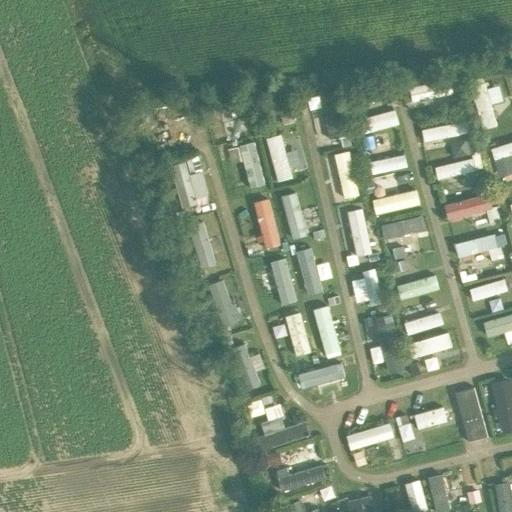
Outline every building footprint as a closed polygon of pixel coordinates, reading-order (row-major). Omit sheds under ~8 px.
[(453,83),(413,92),(416,107),(456,97),(453,83)] [(488,86),(471,89),(482,133),(498,129),(488,86)] [(330,140),(350,136),(345,103),(324,106),(330,140)] [(393,111),(359,120),(362,135),(397,126),(393,111)] [(457,123),(423,131),(427,147),(461,139),(457,123)] [(281,136),(267,140),(280,186),(293,183),(281,136)] [(253,144),(239,148),(251,193),(265,190),(253,144)] [(335,155),(345,201),(358,198),(348,153),(335,155)] [(500,178),(511,173),(511,154),(494,160),(500,178)] [(404,156),(370,163),(373,175),(406,168),(404,156)] [(476,158),(436,167),(440,184),(480,175),(476,158)] [(186,164),(171,168),(182,212),(198,208),(186,164)] [(414,191),(373,200),(376,216),(418,207),(414,191)] [(296,194),(282,197),(294,243),(308,240),(296,194)] [(489,196),(446,206),(450,224),(493,214),(489,196)] [(269,201),(255,205),(268,252),(282,248),(269,201)] [(504,206),(493,208),(496,223),(506,221),(504,206)] [(347,215),(356,260),(371,257),(362,212),(347,215)] [(422,218),(383,226),(386,242),(426,233),(422,218)] [(203,224),(190,227),(202,274),(215,270),(203,224)] [(497,236),(456,245),(460,261),(501,252),(497,236)] [(311,248),(297,252),(310,300),(323,296),(311,248)] [(284,260),(271,264),(283,309),(296,305),(284,260)] [(362,273),(369,310),(381,308),(373,270),(362,273)] [(437,278),(400,287),(403,300),(440,291),(437,278)] [(221,282),(209,287),(226,332),(239,327),(221,282)] [(506,283),(470,291),(473,306),(509,297),(506,283)] [(327,306),(314,310),(326,358),(340,355),(327,306)] [(441,314),(406,322),(408,333),(443,325),(441,314)] [(286,318),(297,360),(309,356),(298,315),(286,318)] [(511,318),(485,324),(489,342),(511,336),(511,318)] [(379,325),(390,379),(403,376),(392,323),(379,325)] [(447,337),(410,346),(413,360),(451,352),(447,337)] [(245,344),(231,350),(248,393),(261,388),(245,344)] [(339,363),(305,372),(309,387),(343,379),(339,363)] [(494,388),(503,435),(511,433),(511,405),(508,385),(494,388)] [(469,442),(488,436),(474,387),(455,393),(469,442)] [(259,407),(284,404),(283,394),(257,397),(259,407)] [(443,409),(415,417),(419,430),(447,422),(443,409)] [(280,415),(260,423),(267,439),(286,432),(280,415)] [(389,425),(351,436),(356,452),(393,441),(389,425)] [(278,479),(282,494),(326,481),(321,467),(278,479)] [(430,480),(436,511),(450,511),(443,478),(430,480)] [(426,511),(418,482),(407,485),(415,511),(426,511)] [(511,511),(511,491),(511,484),(496,487),(501,511),(511,511)] [(349,511),(374,511),(371,496),(347,502),(349,511)]
